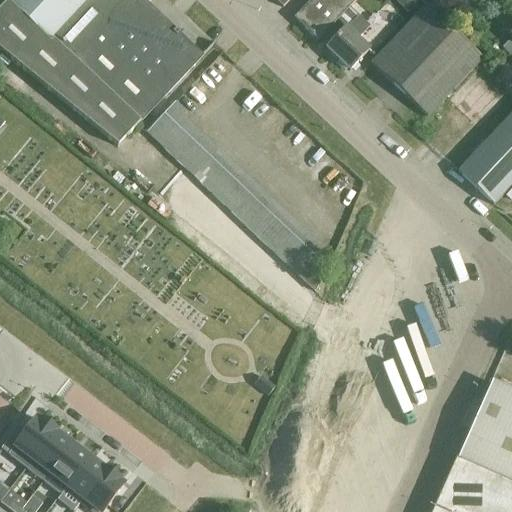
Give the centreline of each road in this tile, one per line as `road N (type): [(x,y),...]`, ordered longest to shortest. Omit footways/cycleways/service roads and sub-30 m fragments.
road 1 (unclassified): [(220,0),(508,274)]
road 2 (unclassified): [(508,274),(400,511)]
road 3 (residential): [(193,488),(29,365)]
